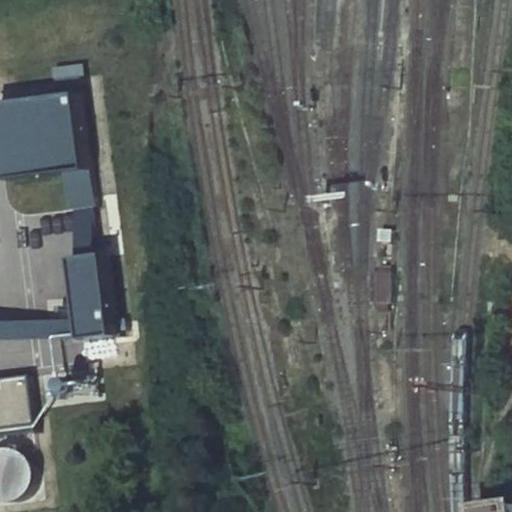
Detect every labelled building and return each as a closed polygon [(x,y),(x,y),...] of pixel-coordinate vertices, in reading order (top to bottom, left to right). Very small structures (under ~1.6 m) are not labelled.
[(72,179),(75,210),(80,209),(80,223),(82,223),(83,235),(100,232),(99,220),(101,220),(100,217),(98,217),(97,207),(101,207),(84,62),(0,72),(0,117),(9,187),(72,179)] [(82,259),(93,353),(127,349),(115,254),(82,259)] [(101,368),(43,376),(47,408),(105,400),(101,368)] [(0,380),(0,438),(43,433),(36,376),(0,380)] [(0,499),(3,502),(13,506),(24,505),(34,501),(42,492),(46,482),(45,471),(41,461),(33,454),(23,450),(12,450),(3,454),(0,456),(0,499)]
